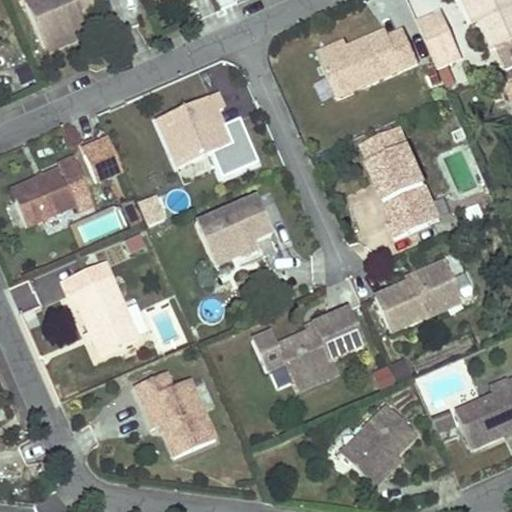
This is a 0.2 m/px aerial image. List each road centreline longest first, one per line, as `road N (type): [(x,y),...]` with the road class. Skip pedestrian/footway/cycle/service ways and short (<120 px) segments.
road 1 (residential): [(0,138),(315,0)]
road 2 (residential): [(184,511),(90,500),(65,468),(0,320)]
